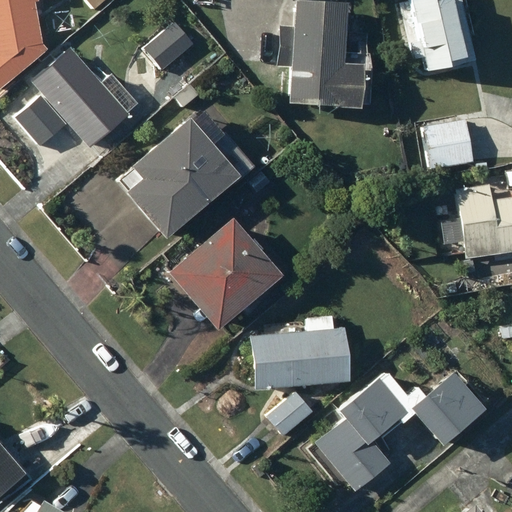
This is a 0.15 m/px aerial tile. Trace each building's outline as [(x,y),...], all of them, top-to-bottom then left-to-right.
[(0,0),(0,87),(45,48),(39,42),(32,0),(0,0)] [(288,66),(287,101),(359,104),(360,62),(341,61),(344,1),(327,0),(292,0),(291,25),(277,24),(275,66),(288,66)] [(465,0),(405,0),(398,2),(411,58),(421,56),(424,69),(473,59),(468,35),(473,34),(465,0)] [(174,21),(143,47),(161,69),(192,42),(174,21)] [(125,111),(135,102),(110,73),(99,82),(68,47),(30,81),(41,93),(14,117),(40,146),(67,122),(88,147),(127,113),(125,111)] [(124,191),(162,236),(236,173),(209,142),(221,132),(203,110),(190,121),(186,116),(130,164),(132,166),(117,179),(126,189),(124,191)] [(463,119),(421,127),(429,168),(471,161),(463,119)] [(260,171),(247,181),(256,192),(269,181),(260,171)] [(488,185),(453,190),(463,259),(511,251),(511,196),(491,199),(488,185)] [(229,215),(166,269),(216,327),(279,273),(229,215)] [(304,316),(305,330),(249,335),(253,388),(347,380),(342,327),(331,328),(330,314),(304,316)] [(423,338),(435,351),(445,341),(433,329),(423,338)] [(355,393),(382,426),(395,416),(399,421),(413,409),(439,442),(482,407),(453,371),(423,395),(414,385),(403,393),(384,370),(355,393)] [(294,391),(265,416),(281,435),(310,410),(294,391)] [(325,417),(332,425),(313,440),(353,489),(387,461),(368,438),(382,426),(355,393),(325,417)] [(0,445),(0,491),(10,482),(16,488),(28,477),(0,445)] [(61,511),(42,500),(34,511),(61,511)] [(459,511),(477,511),(470,503),(459,511)]
